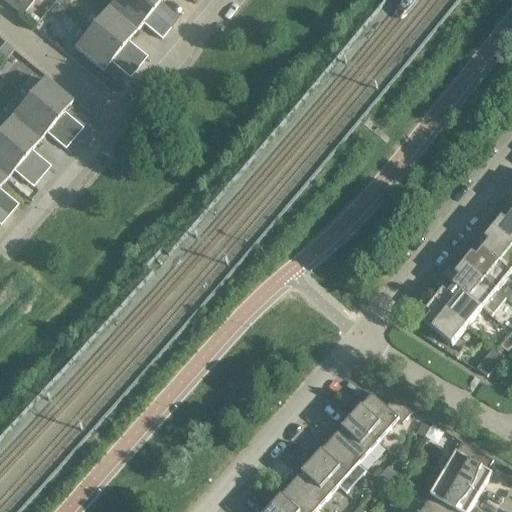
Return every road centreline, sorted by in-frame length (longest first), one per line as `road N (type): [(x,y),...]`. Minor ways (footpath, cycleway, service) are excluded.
road 1 (residential): [(196,511),(359,331)]
road 2 (residential): [(359,331),(511,147)]
road 3 (residential): [(511,429),(359,331)]
road 4 (residential): [(0,254),(121,121)]
road 5 (residential): [(121,121),(0,16)]
road 6 (residential): [(121,121),(220,0)]
